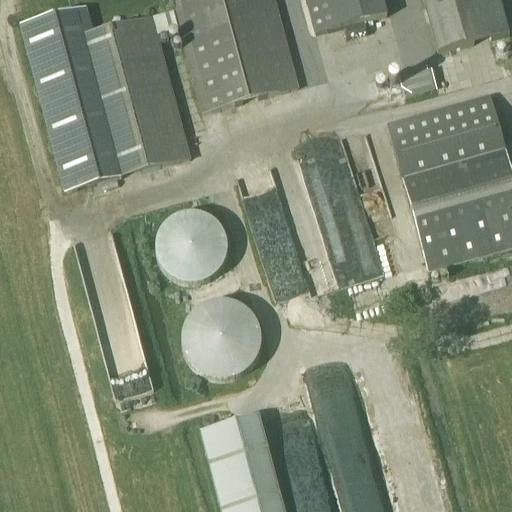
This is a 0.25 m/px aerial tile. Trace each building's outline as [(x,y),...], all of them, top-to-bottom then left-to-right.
[(169,0),(173,15),(178,34),(201,119),(298,94),(273,0),(169,0)] [(305,0),(316,38),(386,19),(380,0),(305,0)] [(498,0),(420,0),(436,58),(509,39),(498,0)] [(64,197),(121,183),(191,164),(157,39),(178,34),(173,15),(152,21),(93,37),(87,13),(76,16),(19,30),(64,197)] [(386,128),(427,277),(511,253),(511,179),(490,99),(386,128)]
